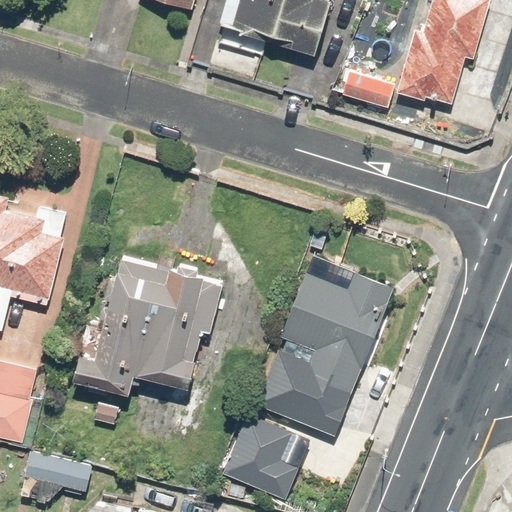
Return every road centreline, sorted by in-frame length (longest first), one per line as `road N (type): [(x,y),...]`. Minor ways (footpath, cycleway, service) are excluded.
road 1 (residential): [(0,57),(511,214)]
road 2 (secondary): [(511,252),(448,425)]
